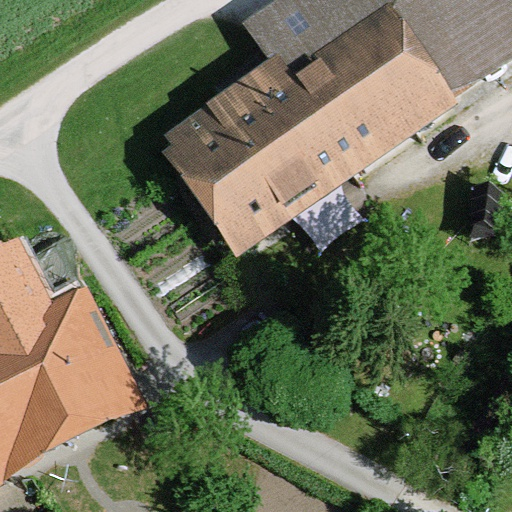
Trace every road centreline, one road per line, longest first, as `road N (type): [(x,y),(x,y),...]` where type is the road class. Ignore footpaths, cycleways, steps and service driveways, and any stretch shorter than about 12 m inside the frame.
road 1 (track): [(10,133),(161,353),(383,503)]
road 2 (track): [(10,133),(227,0)]
